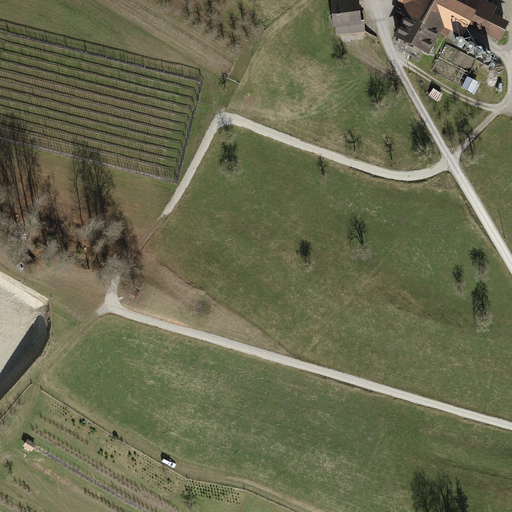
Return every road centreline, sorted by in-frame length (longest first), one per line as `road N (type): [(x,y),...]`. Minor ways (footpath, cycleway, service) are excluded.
road 1 (track): [(450,159),(430,173),(392,174),(238,119),(221,120),(107,307)]
road 2 (track): [(511,427),(107,307)]
road 3 (track): [(33,376),(176,469),(304,511)]
road 4 (unclassified): [(450,159),(372,0)]
road 5 (track): [(107,307),(0,413)]
road 6 (track): [(392,54),(448,92),(511,114)]
road 7 (track): [(511,264),(450,159)]
